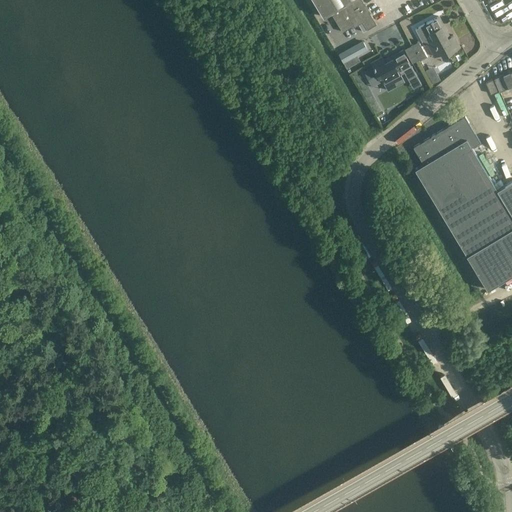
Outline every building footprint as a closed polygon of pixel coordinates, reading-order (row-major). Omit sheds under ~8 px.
[(377,24),(362,0),(314,0),(324,17),(331,13),(344,33),(355,27),(359,24),(363,32),(367,29),(367,30),(377,24)] [(422,26),(416,29),(422,41),(425,40),(427,43),(434,57),(446,51),(447,54),(460,47),(454,35),(449,38),(438,17),(422,26)] [(364,40),(340,53),(347,67),(354,63),(351,57),(358,54),(368,48),(364,40)] [(420,42),(411,46),(418,60),(427,56),(420,42)] [(413,63),(418,60),(411,46),(406,49),(413,63)] [(373,66),(364,71),(373,87),(384,81),(385,84),(390,81),(401,75),(399,73),(404,70),(408,78),(416,74),(412,66),(403,50),(384,61),(382,58),(372,63),(373,66)] [(427,69),(432,82),(441,79),(436,66),(427,69)] [(511,71),(494,79),(500,92),(511,86),(511,71)] [(491,94),(498,91),(493,80),(486,83),(491,94)] [(511,181),(497,190),(467,139),(476,133),(465,116),(414,147),(424,164),(416,169),(488,290),(511,275),(511,181)]
